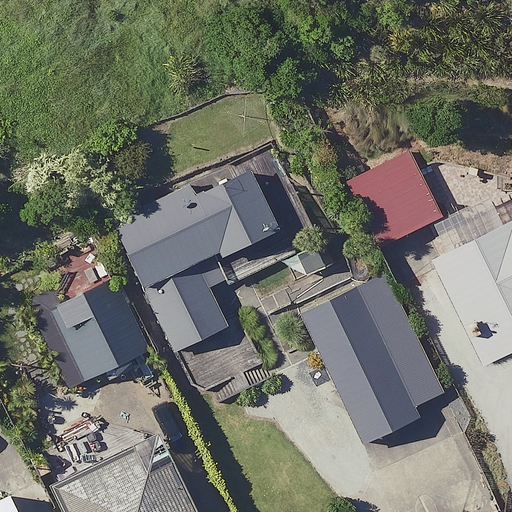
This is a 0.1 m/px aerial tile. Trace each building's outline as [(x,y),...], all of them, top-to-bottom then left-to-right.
[(433,218),(404,156),(344,184),(374,246),(433,218)] [(270,233),(244,176),(191,200),(186,191),(113,224),(172,350),(219,329),(200,289),(216,281),(208,262),(270,233)] [(511,210),(486,223),(490,231),(427,261),(478,367),(511,350),(511,210)] [(435,393),(382,278),(302,314),(361,442),(412,419),(407,406),(435,393)] [(137,355),(103,281),(44,308),(77,382),(137,355)] [(140,480),(125,449),(45,487),(57,511),(196,511),(174,464),(140,480)] [(0,511),(12,511),(5,497),(0,499),(0,511)]
